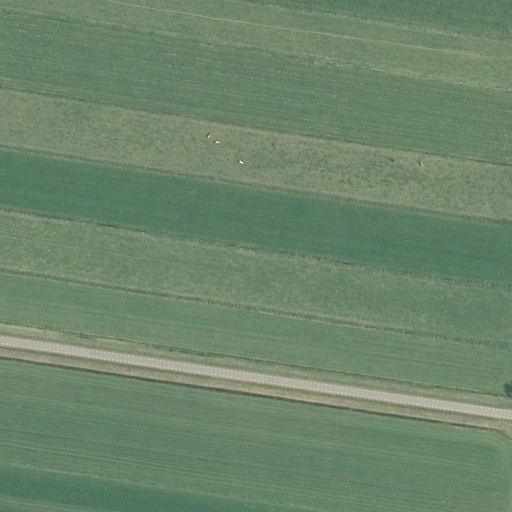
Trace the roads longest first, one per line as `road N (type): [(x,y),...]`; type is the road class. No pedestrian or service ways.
road 1 (tertiary): [(511,414),(0,339)]
road 2 (track): [(132,0),(511,55)]
